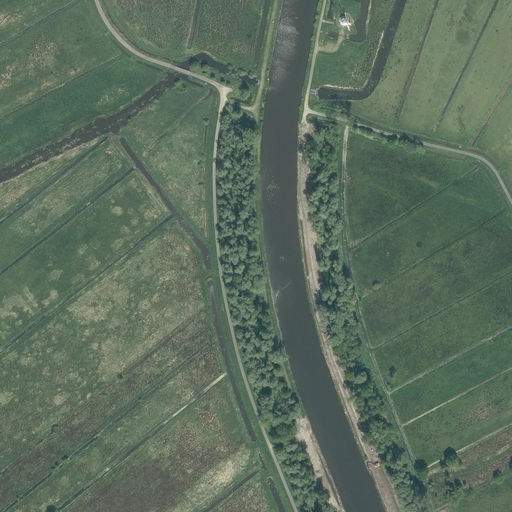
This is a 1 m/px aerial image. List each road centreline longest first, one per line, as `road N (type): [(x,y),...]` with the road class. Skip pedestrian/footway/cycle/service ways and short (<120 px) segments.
road 1 (track): [(277,0),(256,109),(255,241),(279,355),(338,511)]
road 2 (unclassified): [(295,511),(240,365),(218,257),(213,168),(226,88)]
road 3 (track): [(306,110),(309,276),(336,376),(390,511)]
road 4 (unclassified): [(511,202),(477,156),(306,110),(325,0)]
road 5 (track): [(96,0),(129,48),(226,88)]
